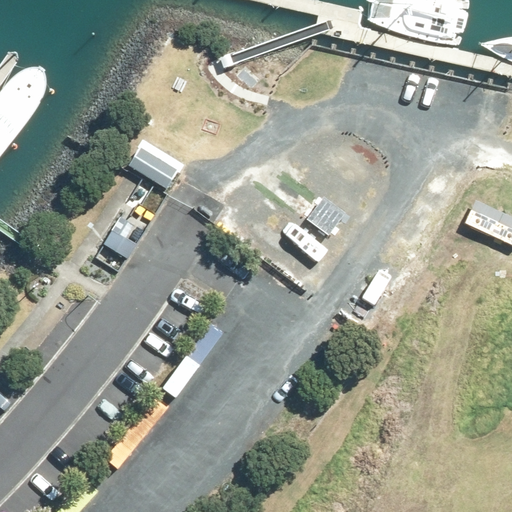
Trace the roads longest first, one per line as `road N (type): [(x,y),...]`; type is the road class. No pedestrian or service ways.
road 1 (track): [(221,186),(263,158),(321,136),(371,132),(511,168)]
road 2 (track): [(288,317),(429,145)]
